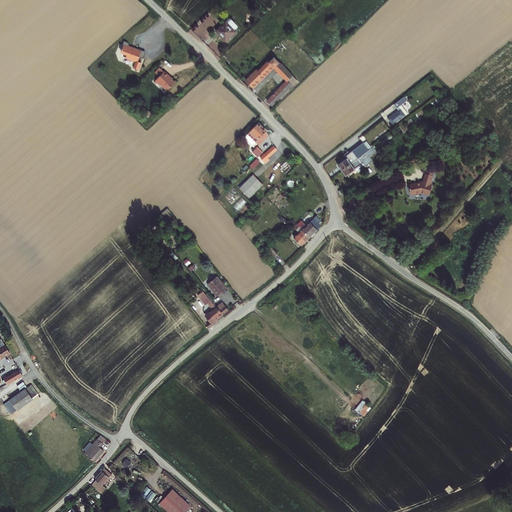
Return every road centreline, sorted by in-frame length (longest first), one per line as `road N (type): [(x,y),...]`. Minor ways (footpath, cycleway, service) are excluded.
road 1 (unclassified): [(335,220),(286,273),(144,393),(111,450),(49,511)]
road 2 (unclassified): [(148,0),(302,149),(325,181),(335,220)]
road 3 (unclassified): [(335,220),(465,311),(511,357)]
road 4 (track): [(0,309),(46,385),(117,439)]
